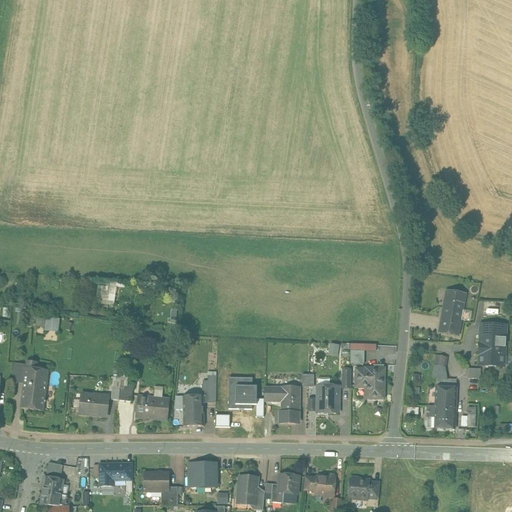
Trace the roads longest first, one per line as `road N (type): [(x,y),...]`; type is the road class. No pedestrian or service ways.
road 1 (tertiary): [(32,447),(391,452)]
road 2 (unclassified): [(356,0),(360,95),(409,270)]
road 3 (residential): [(409,270),(391,452)]
road 4 (tertiary): [(391,452),(511,456)]
